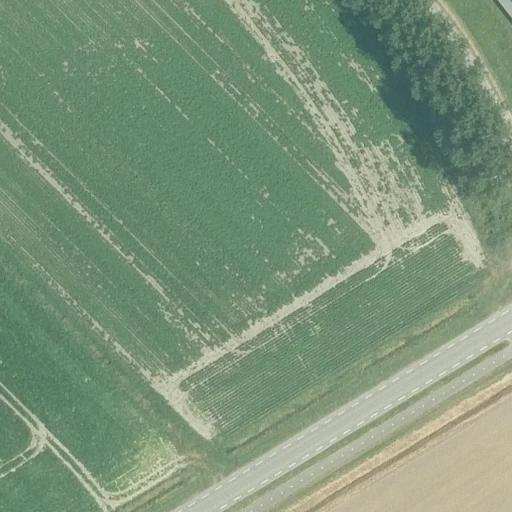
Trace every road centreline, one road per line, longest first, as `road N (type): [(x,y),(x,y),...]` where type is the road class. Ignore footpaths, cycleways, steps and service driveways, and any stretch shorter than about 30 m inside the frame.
road 1 (tertiary): [(198,511),(511,320)]
road 2 (unclassified): [(511,146),(481,82),(424,0)]
